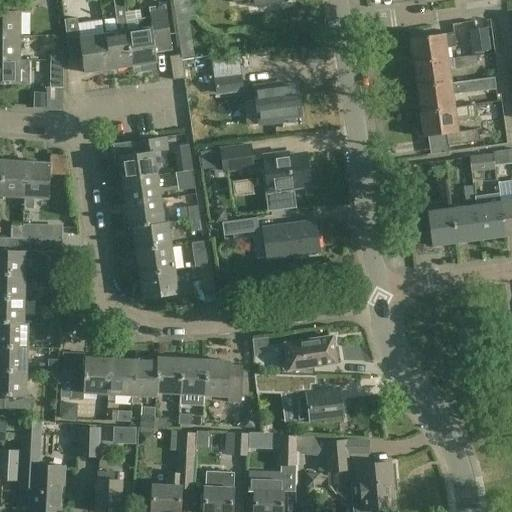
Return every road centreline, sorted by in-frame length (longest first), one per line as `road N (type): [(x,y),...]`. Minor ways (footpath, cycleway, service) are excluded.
road 1 (residential): [(378,297),(193,330),(138,330),(114,308),(102,281),(75,124)]
road 2 (residential): [(378,297),(340,27)]
road 3 (residential): [(469,511),(459,457),(395,355),(378,297)]
road 4 (residential): [(378,297),(511,270)]
